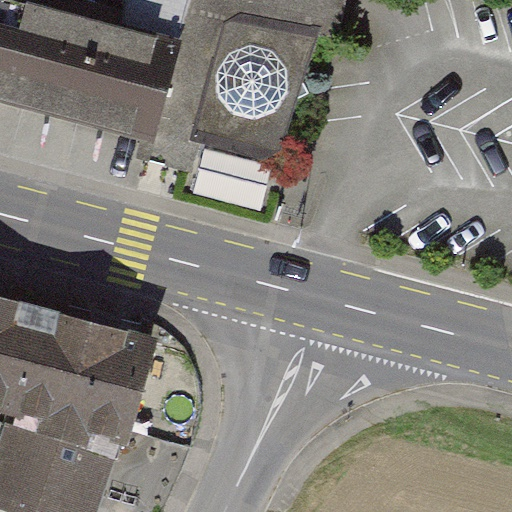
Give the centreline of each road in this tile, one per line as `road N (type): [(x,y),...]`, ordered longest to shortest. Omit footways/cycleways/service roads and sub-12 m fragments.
road 1 (primary): [(0,213),(316,296)]
road 2 (residential): [(228,511),(291,385),(316,296)]
road 3 (primary): [(316,296),(511,349)]
